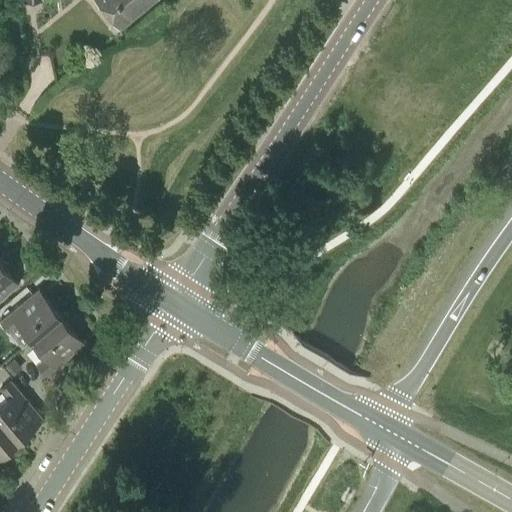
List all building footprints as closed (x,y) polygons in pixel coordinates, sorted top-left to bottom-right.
[(94,0),(119,28),(152,0),(94,0)] [(0,263),(0,299),(18,285),(0,263)] [(31,339),(60,315),(37,288),(0,319),(0,321),(9,332),(19,324),(31,339)] [(60,315),(31,339),(45,355),(36,363),(45,374),(83,342),(60,315)] [(5,365),(12,374),(21,366),(13,357),(5,365)] [(43,418),(11,379),(0,389),(7,397),(0,403),(0,421),(16,440),(43,418)] [(0,453),(16,440),(0,421),(0,453)]
